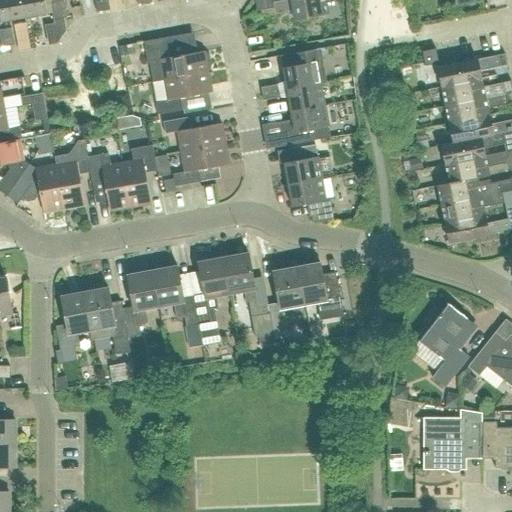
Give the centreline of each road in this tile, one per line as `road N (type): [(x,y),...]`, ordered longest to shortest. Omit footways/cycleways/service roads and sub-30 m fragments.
road 1 (residential): [(256,217),(261,194),(233,34),(216,12),(81,29),(61,58),(0,69)]
road 2 (residential): [(46,511),(40,244)]
road 3 (unclassified): [(502,288),(256,217)]
road 4 (unclassified): [(256,217),(40,244)]
